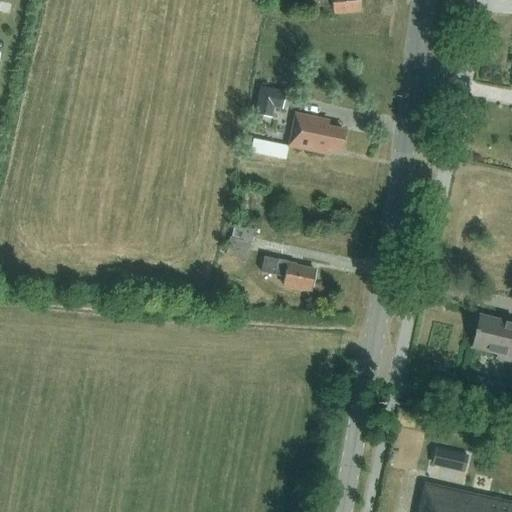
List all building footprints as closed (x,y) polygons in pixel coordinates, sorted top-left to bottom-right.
[(333,14),(361,11),(359,0),(307,0),(308,8),(332,6),(333,14)] [(260,86),(254,114),(272,118),(274,107),(283,109),(286,91),(260,86)] [(295,114),(288,147),(324,154),(326,147),(340,150),(344,131),(326,127),(328,120),(295,114)] [(284,157),(287,143),(252,136),(249,150),(284,157)] [(252,242),(255,229),(235,224),(232,237),(252,242)] [(261,272),(284,277),(283,285),(310,290),(315,270),(295,266),(296,264),(264,257),(261,272)] [(511,322),(479,315),(471,348),(497,354),(496,359),(511,363),(507,382),(511,383),(511,322)] [(436,448),(432,464),(447,468),(451,452),(436,448)] [(511,511),(511,503),(425,483),(418,511),(511,511)]
